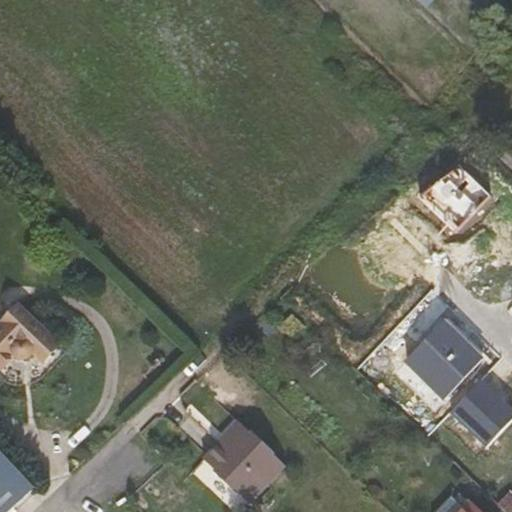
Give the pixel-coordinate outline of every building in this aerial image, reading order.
[(511,147),(504,141),(494,152),(511,168),(511,147)] [(23,307),(0,330),(0,364),(5,369),(19,355),(31,356),(36,354),(47,364),(64,347),(23,307)] [(239,492),(241,490),(252,501),(286,466),(273,455),(274,453),(253,434),(252,434),(240,424),(206,459),(218,469),(217,471),(239,492)] [(0,511),(15,511),(40,491),(0,446),(0,511)] [(511,511),(511,487),(498,502),(508,511),(511,511)]
